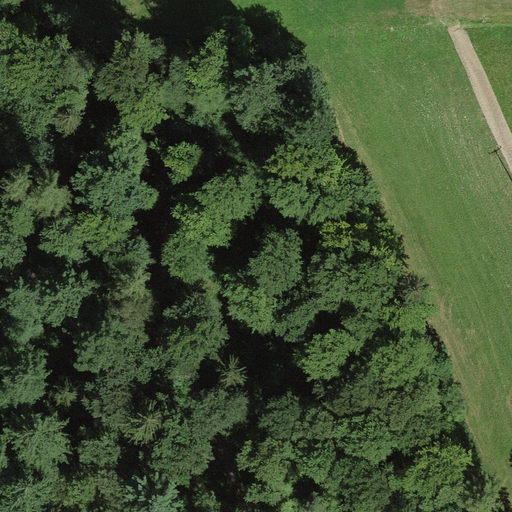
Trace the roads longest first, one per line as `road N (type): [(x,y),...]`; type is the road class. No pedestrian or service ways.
road 1 (track): [(0,160),(97,198),(215,285),(249,356),(268,511)]
road 2 (track): [(245,511),(215,428),(172,357),(96,296),(0,271)]
